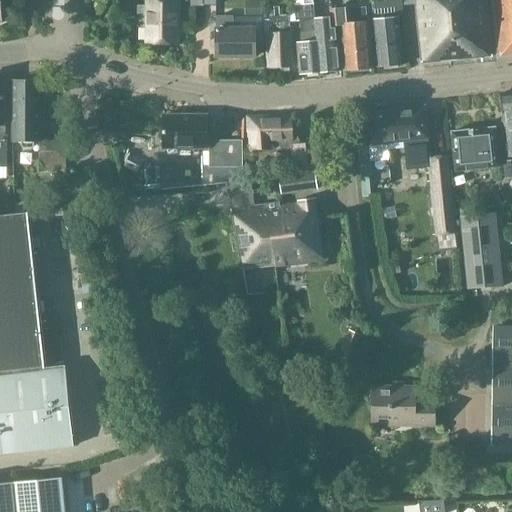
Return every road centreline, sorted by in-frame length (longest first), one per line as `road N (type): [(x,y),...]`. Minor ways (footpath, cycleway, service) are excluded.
road 1 (residential): [(100,67),(257,97),(511,74)]
road 2 (unclassified): [(171,433),(84,113),(100,67)]
road 3 (track): [(358,259),(377,317),(420,346),(449,352)]
